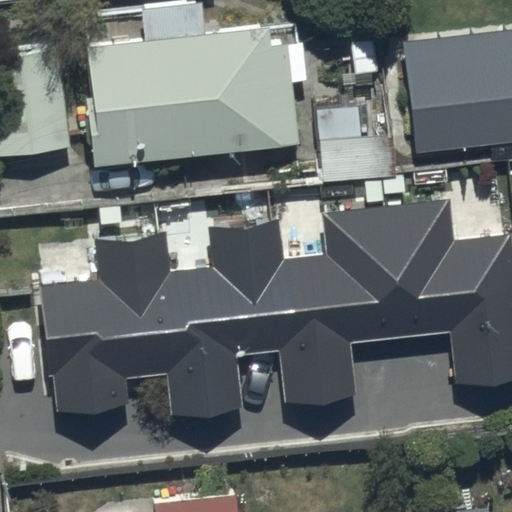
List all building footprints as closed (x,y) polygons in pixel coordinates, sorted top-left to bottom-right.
[(143,33),(86,39),(92,107),(84,108),(89,158),(296,139),(290,76),(304,75),(300,37),(270,40),(268,20),(201,26),(198,0),(167,0),(140,3),(143,33)] [(511,24),(403,36),(415,146),(511,135),(511,24)] [(56,42),(0,47),(0,150),(68,143),(56,42)] [(358,103),(316,105),(320,176),(387,172),(385,132),(359,134),(358,103)] [(87,266),(27,273),(40,395),(117,387),(114,357),(165,352),(170,393),(230,386),(225,344),(271,339),(276,386),(348,378),(343,332),(439,321),(444,370),(511,362),(511,290),(504,221),(445,227),(440,185),(311,199),(316,238),(276,242),(272,204),(196,212),(200,250),(167,253),(163,214),(82,223),(87,266)] [(398,392),(355,395),(357,437),(407,434),(407,426),(420,425),(418,394),(398,396),(398,392)] [(235,511),(234,490),(153,497),(154,511),(235,511)]
